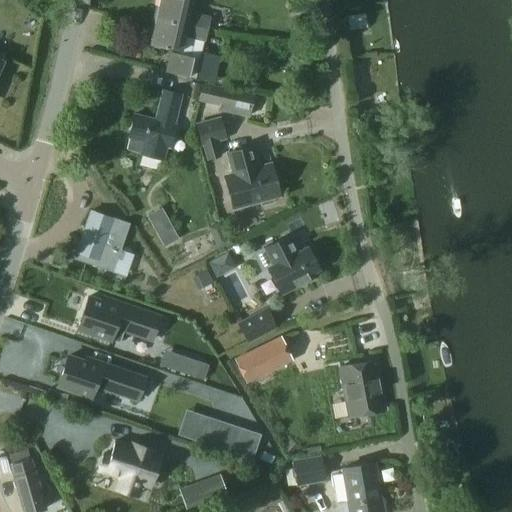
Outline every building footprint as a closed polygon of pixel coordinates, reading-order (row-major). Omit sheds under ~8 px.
[(160,0),(157,18),(187,24),(207,29),(208,29),(210,17),(190,12),(192,0),(160,0)] [(181,50),(184,38),(205,42),(208,29),(207,29),(187,24),(157,18),(151,44),(153,44),(153,48),(159,49),(161,46),(181,50)] [(216,77),(220,56),(201,52),(200,59),(169,52),(165,72),(225,85),(226,80),(216,77)] [(255,94),(203,83),(199,101),(220,106),(219,111),(250,118),(255,94)] [(155,120),(135,115),(129,137),(126,150),(164,160),(167,147),(170,147),(176,126),(175,125),(183,95),(163,90),(155,120)] [(220,119),(197,125),(202,144),(204,144),(209,159),(220,156),(216,140),(226,138),(220,119)] [(273,198),(280,196),(271,164),(256,168),(254,160),(257,160),(253,147),(228,153),(234,174),(225,177),(234,208),(261,201),(262,205),(274,202),(273,198)] [(161,208),(147,216),(157,233),(170,225),(161,208)] [(75,258),(112,271),(117,259),(122,261),(125,251),(120,250),(129,224),(91,211),(75,258)] [(207,227),(217,250),(230,244),(220,221),(207,227)] [(268,268),(282,294),(312,279),(310,274),(319,269),(308,247),(297,253),(289,236),(265,248),(274,265),(268,268)] [(234,267),(227,255),(210,264),(216,276),(234,267)] [(206,271),(194,277),(200,289),(212,283),(206,271)] [(88,297),(77,330),(110,341),(111,340),(119,343),(124,331),(151,341),(159,317),(104,298),(103,302),(88,297)] [(238,324),(247,342),(276,327),(267,309),(238,324)] [(233,359),(245,384),(293,361),(281,336),(233,359)] [(68,356),(58,386),(91,398),(95,386),(137,401),(144,378),(89,359),(87,363),(68,356)] [(196,377),(200,363),(182,357),(178,371),(196,377)] [(349,416),(385,410),(375,361),(340,367),(349,416)] [(179,435),(251,459),(259,435),(187,411),(179,435)] [(98,470),(121,478),(120,481),(121,481),(139,487),(140,487),(141,484),(150,487),(160,456),(153,454),(154,451),(141,446),(140,447),(141,448),(140,450),(115,441),(110,457),(103,455),(98,470)] [(10,465),(23,511),(38,511),(45,510),(33,471),(32,471),(27,452),(10,457),(12,464),(10,465)] [(325,481),(321,456),(292,461),(297,487),(325,481)] [(383,511),(374,464),(343,470),(343,472),(330,474),(336,511),(383,511)] [(214,500),(207,479),(196,483),(203,504),(214,500)]
